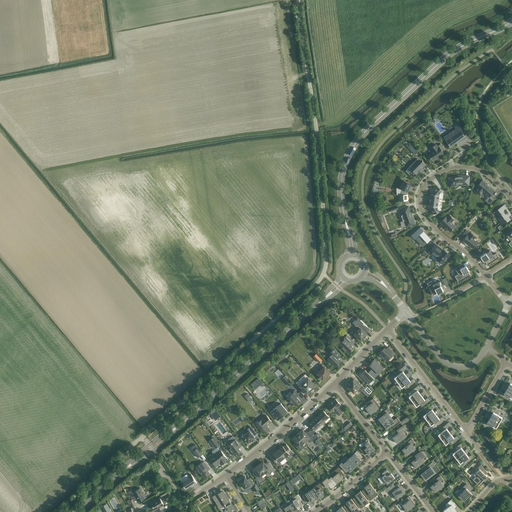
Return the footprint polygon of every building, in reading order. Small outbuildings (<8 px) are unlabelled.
[(451,147),(456,143),(457,143),(457,142),(457,141),(456,141),(459,140),(460,142),(466,139),(465,139),(466,139),(459,123),(454,127),(455,129),(453,131),(452,130),(451,131),(452,131),(444,137),(448,144),(449,144),(451,147)] [(428,154),(433,161),(437,158),(442,154),(443,153),(442,151),(445,150),(441,144),(437,146),(436,144),(430,148),(432,151),(428,154)] [(417,159),(405,171),(409,174),(413,171),(417,175),(420,171),(421,172),(423,170),(423,169),(426,165),(422,161),(421,162),(417,159)] [(448,179),(450,186),(454,185),(454,186),(459,184),(464,185),(464,184),(468,184),(469,176),(465,176),(460,175),(460,176),(457,176),(452,177),(452,178),(448,179)] [(411,183),(403,180),(400,189),(402,189),(400,195),(399,195),(399,201),(408,200),(407,188),(409,189),(411,183)] [(474,191),(480,195),(483,192),(488,197),(485,200),(490,204),(495,198),(490,195),(494,191),(489,187),(490,186),(487,184),(482,180),(477,186),(477,187),(474,191)] [(437,206),(439,195),(438,195),(442,191),(437,186),(437,187),(431,194),(430,194),(429,205),(430,206),(434,214),(439,211),(437,207),(438,207),(438,206),(437,206)] [(504,205),(496,210),(501,217),(499,218),(503,224),(511,219),(508,216),(511,214),(504,205)] [(405,220),(407,226),(414,223),(414,222),(415,222),(413,216),(412,216),(408,206),(401,209),(403,215),(401,215),(403,221),(405,220)] [(447,217),(446,216),(440,222),(445,227),(450,232),(453,229),(454,229),(456,227),(455,226),(452,222),(454,219),(449,215),(447,217)] [(423,231),(420,227),(411,235),(414,239),(416,238),(423,245),(426,242),(427,243),(431,239),(423,231)] [(462,235),(465,237),(462,241),(465,242),(464,243),(467,245),(468,245),(473,249),(478,242),(474,239),(476,236),(470,232),(470,233),(466,230),(462,235)] [(435,244),(429,252),(432,255),(433,254),(437,257),(437,259),(442,263),(445,260),(446,261),(448,258),(447,257),(449,254),(443,250),(443,251),(441,249),(435,244)] [(493,255),(490,250),(486,253),(480,256),(484,262),(485,261),(487,265),(499,257),(496,253),(493,255)] [(460,269),(456,271),(458,274),(455,276),(458,282),(471,275),(470,275),(468,271),(469,271),(466,265),(460,269)] [(427,283),(433,295),(437,293),(438,294),(443,291),(440,285),(438,281),(433,284),(431,281),(427,283)] [(355,325),(360,328),(354,334),(361,340),(365,336),(365,335),(366,334),(367,335),(366,333),(369,328),(370,329),(363,324),(364,324),(360,320),(360,321),(356,325),(355,325)] [(351,344),(354,341),(347,335),(344,338),(344,339),(339,345),(348,354),(354,347),(351,344)] [(386,349),(385,348),(381,352),(380,351),(378,353),(387,361),(389,359),(388,358),(391,355),(392,356),(394,353),(388,347),(386,349)] [(338,358),(340,355),(334,349),(329,353),(331,355),(327,359),(335,367),(341,361),(338,358)] [(372,368),(370,370),(376,376),(384,368),(374,359),(371,362),(372,363),(369,365),(372,368)] [(320,371),(317,373),(323,379),(324,379),(328,375),(328,374),(330,372),(324,366),(324,367),(322,364),(318,368),(320,371)] [(394,377),(398,382),(411,372),(409,370),(408,371),(408,372),(405,374),(403,371),(405,369),(403,366),(396,371),(398,374),(394,377)] [(376,376),(370,370),(368,372),(365,370),(363,372),(362,371),(359,375),(369,384),(376,376)] [(411,372),(398,382),(402,387),(403,386),(405,389),(415,382),(412,379),(410,381),(407,377),(411,375),(411,376),(412,375),(411,372)] [(282,378),(289,386),(292,383),(285,376),(282,378)] [(307,394),(316,386),(308,377),(299,386),(307,394)] [(503,383),(502,385),(511,391),(511,380),(509,378),(507,381),(510,383),(508,387),(504,385),(505,384),(503,383)] [(353,381),(348,387),(354,393),(357,390),(359,392),(364,387),(358,382),(356,384),(353,381)] [(409,396),(412,401),(425,391),(424,389),(422,390),(423,391),(420,393),(417,390),(420,388),(417,385),(411,390),(413,393),(409,396)] [(511,391),(502,385),(501,388),(502,389),(503,388),(506,390),(504,393),(501,392),(500,395),(508,400),(510,397),(511,398),(511,391)] [(292,402),(295,405),(300,401),(296,397),(298,395),(294,390),(292,392),(293,393),(287,398),(291,403),(292,402)] [(425,391),(412,401),(416,406),(421,403),(423,406),(429,401),(427,398),(425,400),(422,396),(425,394),(426,395),(427,394),(425,391)] [(380,406),(373,398),(363,405),(370,414),(380,406)] [(339,407),(341,405),(335,399),(328,406),(334,411),(338,415),(343,411),(339,407)] [(281,403),(270,412),(277,420),(281,417),(288,411),(287,411),(281,403)] [(422,416),(426,421),(440,410),(438,408),(437,409),(438,410),(435,412),(432,409),(434,407),(432,405),(426,409),(428,412),(422,416)] [(378,419),(382,424),(391,417),(389,414),(391,412),(388,408),(382,412),(384,415),(378,419)] [(486,412),(485,415),(499,423),(502,417),(498,415),(499,412),(492,408),(490,411),(493,412),(491,416),(487,414),(488,413),(486,412)] [(323,410),(316,417),(322,423),(329,417),(323,410)] [(442,413),(440,410),(426,421),(432,429),(444,420),(442,417),(439,419),(437,415),(440,413),(440,414),(442,413)] [(266,415),(256,424),(263,433),(269,428),(267,425),(271,421),(266,415)] [(499,423),(485,415),(484,417),(485,418),(486,417),(489,419),(487,422),(484,421),(483,424),(490,428),(491,426),(496,428),(499,423)] [(322,423),(316,417),(309,424),(315,430),(322,423)] [(391,417),(382,424),(386,429),(391,425),(393,427),(399,423),(401,425),(409,419),(407,417),(401,422),(397,417),(393,420),(391,417)] [(344,428),(346,430),(352,424),(350,422),(344,428)] [(438,434),(442,439),(455,429),(453,427),(452,428),(452,429),(449,431),(447,428),(449,426),(447,423),(440,428),(442,431),(438,434)] [(392,438),(396,443),(408,434),(404,429),(407,427),(405,424),(396,431),(398,433),(392,438)] [(247,433),(243,436),(248,443),(252,440),(252,441),(255,439),(254,438),(255,438),(252,434),(255,432),(251,427),(245,431),(247,433)] [(314,439),(309,432),(307,434),(302,429),(297,434),(305,442),(307,440),(308,442),(310,442),(314,439)] [(455,429),(442,439),(445,444),(450,441),(452,444),(458,439),(456,436),(454,438),(451,434),(454,432),(455,433),(456,432),(455,429)] [(302,444),(305,442),(297,434),(292,438),(297,443),(294,445),(300,451),(304,447),(304,446),(302,444)] [(227,445),(234,455),(240,450),(238,447),(241,445),(236,439),(235,439),(233,436),(225,442),(227,445)] [(209,440),(215,448),(220,445),(214,437),(209,440)] [(402,450),(406,455),(415,448),(412,445),(415,443),(412,438),(406,443),(408,446),(402,450)] [(368,441),(359,448),(365,455),(367,452),(368,454),(374,449),(370,444),(370,443),(368,441)] [(452,453),(456,458),(469,448),(467,446),(466,447),(467,448),(464,450),(461,447),(463,445),(461,442),(454,448),(456,451),(452,453)] [(280,448),(278,450),(284,458),(289,454),(291,456),(294,453),(286,444),(284,447),(283,446),(282,446),(282,445),(279,448),(280,448)] [(193,451),(197,457),(202,453),(198,447),(193,451)] [(212,454),(209,457),(216,466),(220,463),(221,465),(227,460),(226,458),(227,458),(220,449),(219,450),(217,447),(211,451),(214,454),(212,455),(212,454)] [(456,458),(454,460),(458,465),(463,461),(465,464),(473,458),(471,455),(468,457),(466,453),(469,451),(470,452),(471,451),(469,448),(456,458)] [(284,458),(278,450),(276,451),(276,450),(273,453),(274,454),(273,454),(274,455),(271,457),(278,466),(281,463),(280,461),(284,458)] [(357,451),(349,458),(355,466),(361,461),(360,459),(362,457),(357,451)] [(411,462),(415,467),(424,460),(422,457),(424,455),(421,451),(415,455),(417,458),(411,462)] [(355,466),(349,458),(343,463),(342,462),(339,464),(346,472),(348,469),(350,471),(355,466)] [(196,467),(198,469),(204,478),(210,473),(206,468),(207,466),(203,461),(196,467)] [(263,462),(258,465),(264,473),(267,470),(269,473),(274,469),(269,462),(265,465),(263,462)] [(426,470),(421,475),(424,480),(434,472),(435,473),(439,469),(436,466),(432,462),(424,468),(426,470)] [(473,480),(478,485),(484,479),(485,480),(484,480),(484,481),(488,477),(484,473),(486,471),(481,464),(478,468),(479,469),(473,475),(476,477),(473,480)] [(256,472),(253,474),(260,482),(264,479),(261,475),(264,473),(258,465),(254,469),(256,472)] [(338,467),(330,474),(337,482),(343,477),(341,475),(344,473),(338,467)] [(379,476),(384,482),(385,481),(387,484),(394,478),(392,476),(391,476),(386,469),(386,470),(382,473),(382,474),(379,476)] [(186,474),(179,479),(181,482),(186,489),(193,484),(193,485),(197,483),(191,474),(188,476),(186,474)] [(337,482),(330,474),(322,481),(327,488),(330,485),(331,487),(337,482)] [(430,487),(434,492),(443,485),(441,482),(443,480),(440,475),(434,480),(436,482),(430,487)] [(255,484),(251,479),(248,481),(245,476),(239,480),(241,483),(240,483),(240,484),(241,486),(242,486),(242,485),(244,488),(248,486),(249,488),(252,486),(254,489),(256,492),(259,490),(255,484)] [(362,490),(370,501),(374,498),(373,497),(377,493),(378,494),(369,482),(369,483),(365,487),(366,488),(362,490)] [(320,483),(311,489),(317,497),(323,493),(322,491),(325,489),(320,483)] [(395,499),(405,491),(399,483),(395,486),(393,483),(387,488),(395,499)] [(472,489),(466,483),(462,488),(464,490),(458,496),(464,502),(472,494),(470,491),(472,489)] [(145,497),(140,488),(133,492),(132,489),(129,491),(131,497),(134,495),(138,502),(145,497)] [(317,497),(311,489),(302,495),(307,502),(310,500),(311,502),(317,497)] [(232,511),(235,510),(223,490),(212,496),(216,503),(217,502),(220,508),(225,505),(228,509),(223,511),(232,511)] [(353,498),(360,509),(365,506),(364,505),(368,501),(369,502),(360,490),(360,491),(356,495),(353,498)] [(295,496),(287,501),(289,505),(293,511),(294,511),(299,509),(297,506),(300,504),(299,502),(295,496)] [(399,503),(405,511),(415,504),(409,496),(399,503)] [(163,504),(159,497),(154,500),(154,499),(148,503),(150,506),(152,504),(154,509),(158,507),(163,504)] [(343,506),(347,511),(353,511),(354,511),(353,511),(355,511),(359,509),(359,510),(360,509),(351,498),(351,499),(346,502),(347,503),(343,506)] [(454,511),(456,510),(454,507),(456,505),(451,499),(445,505),(446,506),(443,510),(444,511),(454,511)]
